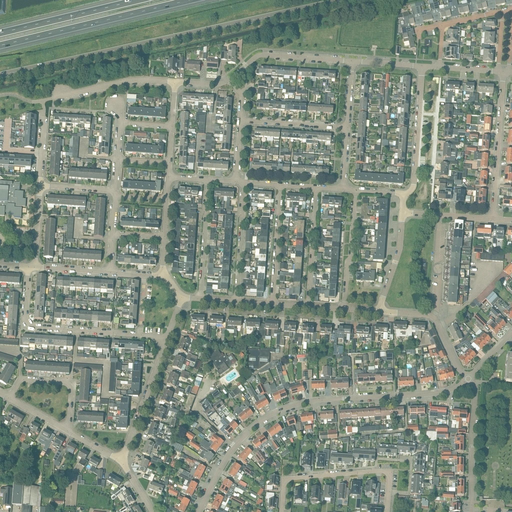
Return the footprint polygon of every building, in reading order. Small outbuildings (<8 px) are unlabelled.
[(452,13),(455,13),(451,0),(448,0),(447,0),(449,8),(444,9),(446,17),(452,16),(452,13)] [(451,0),(455,13),(457,12),(458,14),(464,13),(462,5),(458,6),(456,0),(451,0)] [(466,0),(467,4),(462,5),(464,13),(471,12),(470,9),(473,9),(470,0),(466,0)] [(470,0),(473,9),(475,8),(476,10),(482,9),(480,1),(476,2),(475,0),(470,0)] [(482,0),(480,1),(482,9),(489,8),(488,5),(491,5),(489,0),(482,0)] [(446,17),(444,9),(440,10),(438,2),(433,3),(436,17),(439,16),(440,18),(446,17)] [(431,12),(426,13),(428,21),(434,20),(434,17),(436,17),(433,3),(429,4),(431,12)] [(420,6),(415,7),(418,21),(421,20),(421,23),(428,21),(426,13),(421,14),(420,6)] [(407,13),(403,14),(403,18),(408,17),(410,25),(414,24),(416,24),(416,21),(418,21),(415,7),(411,8),(412,15),(409,15),(409,13),(407,13)] [(411,29),(410,25),(408,17),(403,18),(405,25),(400,26),(402,34),(409,33),(408,30),(411,29)] [(483,27),(483,30),(489,30),(489,27),(495,28),(495,26),(496,27),(497,22),(492,21),(492,20),(488,20),(488,21),(486,21),(485,27),(483,27)] [(446,36),(460,37),(461,37),(461,31),(460,31),(460,28),(452,27),(452,28),(454,28),(454,30),(452,30),(448,30),(448,31),(447,31),(446,36)] [(485,33),(484,39),(495,39),(496,35),(494,35),(495,33),(489,33),(489,30),(483,30),(482,33),(485,33)] [(409,33),(402,34),(404,43),(409,42),(410,49),(415,48),(412,35),(409,36),(409,33)] [(460,37),(446,36),(446,40),(447,40),(447,42),(453,42),(453,45),(459,45),(460,37)] [(495,39),(484,39),(484,44),(482,44),(482,45),(482,47),(488,47),(488,45),(494,45),(494,44),(495,44),(495,39)] [(459,45),(453,45),(452,48),(447,47),(447,49),(446,49),(445,53),(456,54),(456,48),(459,48),(459,45)] [(222,54),(221,60),(228,60),(228,63),(235,63),(235,59),(235,47),(230,47),(229,47),(228,52),(226,52),(222,52),(222,54)] [(484,50),(483,56),(494,57),(494,52),(493,52),(493,51),(488,50),(488,47),(482,47),(481,50),(484,50)] [(180,69),(184,70),(185,58),(181,58),(181,61),(177,61),(177,60),(169,60),(168,72),(177,73),(177,69),(180,69)] [(218,69),(218,64),(218,60),(207,59),(207,68),(210,68),(210,67),(213,68),(218,69)] [(200,66),(200,63),(188,62),(188,63),(185,63),(184,69),(187,69),(187,70),(199,71),(200,67),(200,66)] [(265,75),(266,68),(259,67),(259,71),(256,70),(256,73),(257,74),(263,75),(262,79),(265,80),(265,75)] [(459,84),(453,83),(452,97),(455,97),(455,94),(458,94),(462,94),(462,87),(459,87),(459,84)] [(474,105),(474,103),(475,94),(473,94),(473,92),(474,85),(466,84),(466,89),(466,95),(470,96),(469,97),(471,97),(470,102),(468,102),(468,105),(474,105)] [(188,110),(189,95),(183,94),(183,97),(179,97),(179,104),(182,104),(182,103),(186,103),(186,106),(184,106),(184,110),(188,110)] [(454,103),(451,103),(446,103),(446,106),(445,106),(445,112),(460,113),(460,111),(458,111),(452,111),(452,107),(457,107),(457,103),(454,103)] [(485,104),(478,103),(474,103),(474,105),(475,105),(475,106),(480,107),(480,109),(481,109),(480,114),(484,114),(491,115),(492,107),(484,107),(485,104)] [(445,112),(444,119),(448,119),(448,122),(454,123),(455,120),(452,119),(452,116),(462,117),(463,114),(460,114),(460,113),(445,112)] [(25,121),(36,122),(36,116),(32,116),(32,113),(26,113),(25,121)] [(456,123),(454,123),(448,122),(448,126),(445,125),(444,132),(458,133),(458,130),(455,130),(455,129),(452,129),(452,126),(456,126),(456,123)] [(215,129),(215,132),(230,133),(231,127),(224,126),(223,130),(220,130),(220,125),(215,124),(215,126),(215,129)] [(255,137),(261,137),(261,130),(255,130),(255,132),(252,132),(251,138),(254,138),(255,137)] [(447,138),(447,142),(457,142),(458,142),(458,141),(459,141),(460,140),(458,140),(458,139),(454,139),(454,136),(458,136),(458,133),(444,132),(444,138),(447,138)] [(479,140),(479,143),(489,144),(489,137),(483,137),(479,137),(477,137),(478,134),(472,134),(465,133),(465,135),(470,135),(469,139),(477,139),(479,140)] [(330,144),(334,145),(335,138),(331,138),(331,135),(325,135),(324,142),(330,142),(330,144)] [(444,145),(443,151),(456,152),(457,149),(454,149),(455,146),(457,146),(457,142),(447,142),(447,145),(444,145)] [(230,145),(221,145),(221,147),(222,147),(222,151),(222,153),(228,154),(228,151),(229,151),(230,145)] [(446,158),(446,161),(456,162),(456,161),(455,161),(455,158),(450,158),(450,155),(456,155),(456,152),(443,151),(443,157),(446,158)] [(186,169),(186,167),(188,167),(189,163),(194,164),(194,160),(179,159),(179,165),(180,165),(180,168),(186,169)] [(441,170),(448,171),(448,164),(455,165),(456,162),(446,161),(445,164),(441,164),(441,170)] [(462,172),(457,172),(457,176),(454,176),(454,180),(455,180),(458,181),(462,181),(462,172)] [(0,181),(0,179),(0,176),(0,215),(5,216),(5,211),(7,211),(7,213),(14,213),(14,217),(14,216),(21,217),(22,207),(26,207),(25,207),(26,199),(23,199),(23,192),(18,192),(18,188),(20,189),(20,183),(0,181)] [(464,192),(460,192),(461,188),(455,188),(454,194),(457,194),(456,201),(464,202),(464,192)] [(218,197),(221,197),(221,190),(215,190),(215,196),(213,196),(213,203),(217,204),(218,197)] [(248,207),(248,211),(250,211),(251,211),(251,208),(252,204),(255,204),(258,204),(258,202),(258,193),(252,192),(252,199),(251,200),(249,200),(248,207)] [(294,221),(294,227),(304,228),(304,222),(302,222),(303,218),(296,217),(293,217),(293,221),(294,221)] [(327,227),(327,230),(333,230),(340,231),(340,224),(338,224),(338,221),(331,221),(331,224),(333,224),(333,227),(327,227)] [(463,232),(469,232),(472,233),(472,224),(455,222),(454,231),(463,232)] [(475,230),(474,236),(477,236),(479,238),(484,239),(484,237),(484,227),(478,227),(477,230),(475,230)] [(505,239),(505,236),(503,236),(503,234),(504,229),(496,228),(496,233),(496,236),(496,237),(493,237),(492,244),(496,245),(496,239),(503,240),(503,239),(505,239)] [(469,237),(462,237),(463,232),(454,231),(453,240),(471,241),(472,233),(469,232),(469,237)] [(452,248),(452,249),(470,250),(471,241),(453,240),(453,248),(452,248)] [(118,263),(125,264),(126,249),(125,249),(125,248),(124,248),(122,249),(122,256),(119,256),(119,257),(116,257),(116,261),(118,261),(118,263)] [(150,255),(149,266),(156,266),(156,263),(158,263),(158,262),(156,261),(156,259),(153,259),(153,255),(150,255),(150,252),(150,255)] [(451,261),(450,269),(469,271),(469,262),(451,261)] [(511,266),(510,264),(503,271),(508,276),(510,274),(508,272),(511,268),(511,266)] [(464,279),(464,274),(465,270),(469,271),(450,269),(449,278),(464,279)] [(449,278),(449,287),(468,288),(468,279),(464,279),(449,278)] [(228,291),(228,284),(207,283),(207,287),(206,294),(212,295),(213,288),(213,286),(218,286),(217,290),(228,291)] [(449,287),(448,296),(467,297),(468,288),(449,287)] [(289,289),(289,300),(296,300),(297,295),(299,296),(300,289),(289,289)] [(492,306),(499,299),(492,292),(485,299),(492,306)] [(456,305),(462,305),(467,301),(467,297),(448,296),(448,304),(456,305)] [(493,307),(490,311),(496,317),(500,314),(493,307)] [(511,310),(509,307),(506,310),(503,312),(507,316),(510,319),(511,317),(511,310)] [(460,317),(464,320),(469,315),(465,311),(460,317)] [(484,327),(487,324),(477,315),(474,318),(484,327)] [(492,318),(491,319),(501,329),(502,329),(503,328),(503,327),(506,324),(502,321),(499,317),(496,320),(495,321),(492,318)] [(225,330),(234,331),(235,319),(229,319),(228,324),(228,326),(225,326),(225,330)] [(500,331),(500,330),(501,329),(491,319),(490,320),(493,322),(492,323),(488,327),(492,331),(496,335),(498,332),(499,332),(500,331)] [(247,332),(253,332),(253,328),(253,321),(247,320),(246,329),(244,329),(243,334),(243,337),(246,337),(247,332)] [(477,321),(474,324),(481,331),(484,328),(477,321)] [(274,334),(277,335),(276,345),(277,345),(276,350),(279,350),(280,346),(281,332),(278,332),(278,329),(278,323),(272,322),(271,337),(271,336),(274,336),(274,334)] [(290,336),(290,324),(284,323),(284,333),(281,332),(280,346),(284,346),(284,339),(283,339),(283,337),(289,337),(290,336)] [(408,340),(409,326),(406,326),(407,324),(400,323),(399,339),(401,339),(402,340),(402,337),(407,338),(407,340),(408,340)] [(418,335),(419,324),(412,323),(412,326),(409,326),(408,340),(410,340),(410,338),(412,338),(412,331),(416,331),(415,335),(418,335)] [(313,340),(316,340),(316,333),(313,333),(314,326),(308,325),(307,340),(309,340),(310,334),(313,334),(313,340)] [(316,333),(316,340),(316,342),(319,343),(320,335),(326,336),(327,326),(320,325),(319,333),(316,333)] [(332,326),(327,326),(326,336),(325,343),(328,343),(328,340),(328,335),(331,335),(331,341),(334,341),(334,337),(335,330),(332,330),(332,326)] [(388,326),(381,326),(381,340),(383,341),(384,333),(387,333),(387,341),(390,341),(390,330),(388,329),(388,326)] [(452,336),(459,333),(456,326),(449,329),(452,336)] [(334,341),(334,343),(337,343),(337,337),(343,338),(344,327),(338,327),(338,330),(335,330),(334,337),(334,341)] [(362,335),(362,338),(362,342),(365,342),(365,339),(371,339),(372,334),(369,333),(369,329),(363,328),(362,335)] [(431,338),(432,338),(437,336),(434,329),(428,332),(431,338)] [(195,333),(194,335),(190,333),(188,338),(198,342),(199,339),(197,338),(197,334),(195,333)] [(459,333),(452,336),(455,343),(462,339),(459,333)] [(483,337),(481,340),(486,345),(491,340),(484,333),(481,335),(483,337)] [(29,348),(29,345),(30,336),(23,335),(23,338),(21,338),(20,347),(29,348)] [(486,345),(481,340),(479,338),(474,343),(481,350),(486,345)] [(182,339),(180,344),(188,347),(190,342),(182,339)] [(474,348),(469,343),(466,340),(464,341),(462,343),(468,348),(464,353),(466,355),(471,360),(476,355),(471,351),(474,348)] [(110,362),(111,362),(116,363),(117,363),(118,357),(115,357),(115,349),(119,349),(119,342),(113,341),(112,357),(110,357),(110,362)] [(188,348),(188,347),(180,344),(178,350),(186,353),(187,350),(190,351),(191,349),(188,348)] [(438,353),(437,351),(436,348),(428,350),(429,351),(429,354),(430,358),(438,356),(439,355),(438,353)] [(269,363),(269,357),(269,353),(275,353),(275,350),(262,349),(262,350),(249,349),(247,373),(253,373),(253,369),(258,370),(269,363)] [(218,350),(208,357),(213,364),(218,371),(221,375),(228,370),(228,369),(228,368),(233,365),(237,361),(232,354),(227,357),(226,355),(223,357),(218,350)] [(341,362),(342,367),(342,368),(344,368),(344,366),(345,366),(344,363),(350,363),(350,359),(349,357),(347,357),(347,354),(346,354),(343,354),(343,357),(343,362),(341,362)] [(466,365),(471,360),(466,355),(463,357),(461,356),(459,358),(466,365)] [(176,356),(174,362),(186,366),(187,362),(184,361),(185,359),(176,356)] [(286,385),(286,384),(283,377),(278,361),(274,362),(274,363),(282,387),(286,385)] [(174,362),(172,367),(177,369),(180,370),(181,370),(182,371),(184,371),(186,366),(174,362)] [(8,364),(5,370),(12,374),(15,368),(8,364)] [(127,369),(127,372),(140,373),(140,366),(140,365),(133,364),(133,369),(127,369)] [(452,368),(445,369),(447,379),(454,377),(452,368)] [(440,381),(447,379),(445,369),(438,371),(440,381)] [(5,370),(1,375),(9,379),(12,374),(5,370)] [(363,375),(361,375),(360,370),(354,370),(354,379),(357,379),(357,383),(363,383),(363,375)] [(433,382),(432,375),(433,375),(432,370),(425,372),(426,376),(427,383),(428,383),(428,384),(430,384),(430,383),(433,382)] [(171,373),(169,379),(180,383),(177,382),(179,376),(171,373)] [(427,383),(426,376),(422,377),(421,373),(417,373),(418,378),(419,378),(421,385),(427,383)] [(9,379),(1,375),(0,374),(0,381),(6,385),(9,379)] [(180,383),(169,379),(167,384),(167,385),(171,387),(171,386),(175,387),(175,386),(177,386),(179,387),(180,383)] [(303,382),(295,384),(296,387),(298,393),(305,391),(303,386),(303,385),(304,385),(303,382)] [(268,383),(263,385),(268,395),(272,393),(272,395),(273,397),(275,402),(281,399),(276,389),(274,384),(269,386),(268,383)] [(298,393),(295,384),(289,386),(290,390),(292,395),(298,393)] [(195,397),(199,387),(194,385),(190,395),(195,397)] [(281,388),(281,386),(276,388),(277,388),(276,389),(281,399),(287,397),(284,390),(283,387),(281,388)] [(258,410),(264,407),(260,401),(258,399),(256,395),(251,387),(247,390),(251,397),(253,396),(253,397),(255,401),(253,402),(258,410)] [(238,388),(232,392),(236,397),(241,393),(238,388)] [(163,396),(171,399),(173,393),(165,390),(163,396)] [(211,394),(213,397),(215,399),(221,395),(217,390),(216,390),(211,394)] [(269,404),(265,398),(262,393),(261,390),(259,391),(260,394),(257,396),(260,401),(264,407),(269,404)] [(195,397),(190,395),(189,395),(182,414),(188,416),(195,397)] [(171,399),(163,396),(161,401),(169,404),(170,402),(175,404),(177,401),(171,399)] [(202,405),(201,407),(205,412),(204,413),(207,418),(208,419),(216,413),(215,412),(211,407),(206,400),(202,405)] [(211,407),(215,412),(224,405),(220,400),(212,407),(211,407)] [(158,407),(156,413),(167,417),(169,411),(168,411),(166,410),(163,408),(163,407),(159,406),(159,407),(158,407)] [(242,406),(240,408),(240,409),(241,409),(248,418),(253,414),(248,408),(248,407),(246,406),(244,407),(244,406),(242,406)] [(240,409),(240,408),(239,407),(236,410),(235,410),(235,412),(232,415),(231,413),(236,419),(239,417),(240,418),(243,422),(248,418),(241,409),(240,409)] [(425,414),(425,412),(424,407),(417,407),(417,414),(420,414),(420,417),(424,417),(424,414),(425,414)] [(430,414),(429,417),(434,418),(434,421),(437,422),(437,421),(438,409),(430,408),(430,413),(430,414)] [(438,418),(437,421),(442,421),(442,417),(446,418),(446,415),(446,409),(438,409),(438,414),(438,417),(438,418)] [(455,418),(456,419),(456,422),(456,423),(452,423),(452,422),(448,422),(448,427),(448,433),(458,433),(459,419),(460,411),(452,410),(452,416),(455,416),(455,418)] [(463,411),(460,411),(459,419),(458,433),(465,434),(466,429),(461,429),(461,423),(462,419),(466,419),(469,419),(470,414),(467,414),(467,411),(466,411),(466,410),(464,410),(463,410),(463,411)] [(14,421),(17,414),(11,411),(5,421),(8,422),(10,419),(14,421)] [(327,412),(327,420),(327,424),(335,423),(335,415),(333,415),(333,412),(327,412)] [(167,417),(156,413),(154,418),(155,418),(155,419),(159,421),(159,420),(162,421),(163,419),(166,420),(167,417)] [(236,420),(236,419),(231,413),(228,417),(233,421),(234,422),(236,420)] [(305,430),(308,430),(306,413),(304,413),(304,415),(300,416),(301,423),(298,423),(299,431),(303,430),(302,426),(305,426),(305,430)] [(24,418),(17,414),(14,421),(17,422),(15,426),(18,428),(24,418)] [(224,417),(222,419),(223,420),(234,431),(238,426),(235,423),(234,422),(233,421),(231,424),(228,421),(226,419),(225,418),(224,417)] [(289,426),(285,428),(287,434),(289,439),(294,438),(292,432),(295,431),(293,425),(296,424),(293,417),(286,420),(289,426)] [(234,431),(223,420),(222,419),(220,422),(221,423),(217,427),(220,430),(219,430),(226,436),(228,434),(230,435),(234,431)] [(36,433),(39,434),(40,431),(38,430),(40,427),(33,423),(31,427),(30,429),(33,431),(32,434),(35,435),(36,433)] [(162,431),(164,425),(160,423),(159,426),(152,423),(150,430),(157,432),(163,434),(164,431),(162,431)] [(278,424),(272,428),(277,434),(280,438),(284,434),(285,436),(287,434),(285,428),(282,430),(278,424)] [(208,430),(214,435),(215,436),(217,432),(212,427),(208,430)] [(26,428),(23,434),(19,441),(23,442),(26,436),(29,430),(26,428)] [(274,436),(277,434),(272,428),(267,432),(272,438),(274,440),(276,439),(274,436)] [(42,436),(41,437),(45,439),(43,441),(46,443),(47,442),(48,439),(49,439),(49,438),(52,434),(51,433),(51,434),(45,430),(46,430),(45,430),(43,434),(42,436)] [(157,432),(150,430),(148,436),(154,438),(155,435),(159,437),(161,434),(157,432)] [(333,433),(328,434),(328,439),(337,438),(337,433),(337,430),(333,430),(333,433)] [(195,436),(188,431),(185,436),(192,440),(195,436)] [(218,438),(215,436),(214,435),(211,440),(211,441),(220,448),(224,442),(220,439),(218,438)] [(263,435),(257,439),(262,445),(263,448),(266,446),(268,444),(273,451),(276,449),(277,450),(272,443),(270,441),(267,442),(267,441),(266,439),(265,438),(263,435)] [(167,446),(171,447),(171,441),(172,438),(167,436),(164,441),(157,439),(156,442),(163,444),(167,446)] [(56,462),(60,455),(64,448),(61,446),(64,440),(58,437),(55,441),(52,446),(56,448),(55,449),(59,450),(58,452),(53,460),(56,462)] [(216,453),(220,448),(211,441),(209,443),(203,439),(199,445),(201,446),(201,447),(208,452),(210,448),(212,450),(216,453)] [(259,447),(262,445),(257,439),(252,443),(256,449),(257,449),(259,451),(261,450),(259,447)] [(163,444),(156,442),(155,445),(154,444),(147,441),(145,448),(156,452),(159,446),(161,447),(163,444)] [(171,441),(171,447),(170,449),(181,454),(184,447),(171,441)] [(208,452),(201,447),(200,447),(192,441),(189,445),(198,451),(200,449),(202,451),(199,456),(200,457),(208,463),(210,460),(211,460),(214,455),(208,452)] [(28,452),(31,447),(23,443),(20,448),(28,452)] [(70,444),(67,448),(65,453),(67,455),(69,452),(73,454),(74,452),(77,447),(74,446),(74,445),(71,443),(71,444),(70,444)] [(415,453),(416,453),(422,451),(426,446),(416,445),(416,444),(410,444),(409,453),(415,454),(415,453)] [(156,452),(145,448),(143,454),(149,456),(151,453),(157,456),(158,452),(156,452)] [(243,453),(248,457),(250,460),(253,457),(255,456),(252,452),(247,448),(243,453)] [(282,457),(290,452),(287,449),(280,455),(282,457)] [(85,467),(86,466),(88,462),(85,460),(88,454),(82,450),(78,456),(81,458),(78,464),(85,467)] [(415,461),(424,462),(425,451),(422,451),(416,453),(416,455),(415,461)] [(245,460),(248,457),(243,453),(238,458),(243,463),(243,462),(246,464),(247,462),(245,460)] [(262,455),(261,455),(259,453),(257,454),(259,457),(262,460),(263,462),(266,459),(262,455)] [(329,460),(329,453),(325,453),(324,455),(318,455),(317,459),(316,463),(317,463),(317,468),(324,468),(324,460),(329,460)] [(301,460),(301,466),(310,467),(310,465),(313,465),(314,454),(308,454),(308,455),(304,455),(303,461),(301,460)] [(192,469),(203,474),(206,468),(201,466),(197,464),(198,462),(187,457),(183,455),(182,458),(186,460),(185,461),(193,464),(194,463),(195,463),(192,469)] [(442,456),(441,460),(445,460),(453,460),(455,459),(455,466),(463,466),(463,459),(458,459),(457,459),(457,456),(453,456),(445,456),(442,456)] [(90,462),(89,464),(92,466),(89,471),(93,473),(94,473),(98,475),(97,475),(97,478),(97,486),(101,486),(102,480),(102,479),(102,476),(102,471),(98,470),(98,471),(96,469),(100,462),(93,458),(90,462)] [(140,466),(147,468),(149,462),(143,460),(140,466)] [(251,471),(246,467),(243,465),(242,468),(241,467),(239,466),(235,463),(231,469),(238,473),(240,474),(243,470),(245,471),(244,471),(249,475),(252,471),(251,471)] [(147,468),(140,466),(138,472),(145,474),(146,471),(149,472),(150,470),(147,468)] [(203,474),(192,469),(190,474),(191,475),(191,476),(195,478),(200,480),(203,474)] [(238,473),(231,469),(228,475),(232,477),(237,480),(239,477),(240,474),(238,473)] [(179,477),(187,481),(189,478),(188,477),(178,472),(181,474),(179,477)] [(107,481),(113,484),(116,478),(111,475),(108,479),(107,481)] [(277,487),(278,476),(271,475),(270,486),(267,486),(266,490),(272,491),(273,486),(277,487)] [(158,485),(155,492),(161,494),(163,489),(165,485),(164,486),(168,487),(168,480),(168,477),(166,477),(165,479),(165,483),(159,481),(158,485)] [(116,478),(113,484),(118,487),(119,485),(122,481),(116,478)] [(186,486),(195,491),(198,485),(189,480),(186,486)] [(225,480),(223,485),(234,491),(237,486),(232,484),(232,483),(225,480)] [(378,503),(379,489),(375,489),(376,486),(375,486),(376,483),(372,482),(372,481),(368,481),(368,482),(367,482),(367,484),(366,484),(365,491),(366,491),(366,493),(374,494),(373,503),(378,503)] [(13,483),(13,500),(12,505),(22,506),(24,484),(13,483)] [(155,492),(158,485),(152,483),(151,485),(149,489),(155,492)] [(360,483),(352,483),(351,495),(357,495),(357,499),(361,499),(362,491),(359,491),(360,483)] [(231,496),(234,491),(223,485),(220,491),(226,494),(225,497),(230,499),(231,500),(237,503),(243,506),(243,505),(240,503),(241,501),(239,500),(232,496),(232,497),(231,496)] [(325,486),(324,498),(332,499),(332,498),(335,499),(335,490),(332,490),(333,486),(330,486),(330,485),(326,485),(326,486),(325,486)] [(339,485),(338,496),(339,496),(339,500),(342,500),(342,505),(347,505),(349,489),(344,488),(344,485),(339,485)] [(30,511),(31,507),(37,507),(40,508),(42,488),(24,486),(22,506),(21,511),(30,511)] [(195,491),(186,486),(184,490),(183,490),(182,492),(183,492),(192,497),(195,491)] [(316,502),(321,503),(321,496),(322,492),(322,491),(319,491),(319,487),(312,487),(312,490),(311,494),(312,494),(311,499),(316,500),(316,502)] [(1,488),(1,493),(4,493),(6,493),(5,505),(11,506),(12,489),(1,488)] [(303,493),(303,489),(296,488),(295,492),(295,496),(295,500),(302,501),(302,502),(307,502),(307,493),(303,493)] [(122,494),(125,500),(131,496),(128,491),(122,494)] [(274,498),(274,493),(266,493),(266,499),(268,499),(267,503),(269,504),(269,508),(276,509),(277,500),(274,499),(274,498)] [(217,495),(215,501),(222,505),(226,507),(227,504),(230,499),(225,497),(224,496),(223,498),(217,495)] [(131,496),(125,500),(122,502),(124,504),(126,502),(128,505),(135,502),(131,496)] [(182,502),(181,504),(187,507),(190,501),(185,499),(179,496),(177,500),(182,502)] [(216,511),(226,511),(224,511),(226,507),(222,505),(215,501),(212,508),(217,510),(216,511)]
